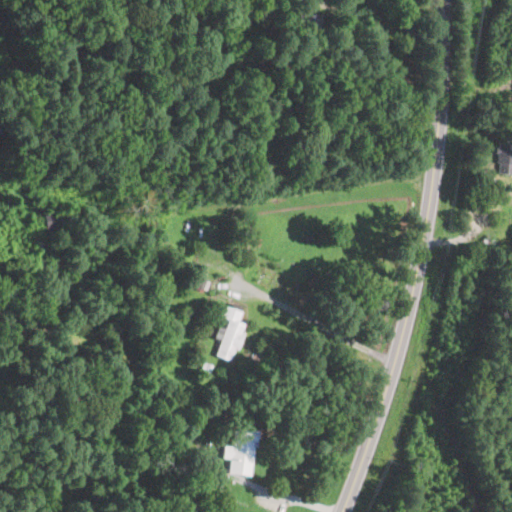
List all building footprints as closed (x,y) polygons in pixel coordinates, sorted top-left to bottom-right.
[(322,31),(300,31),(300,15),(322,15),(322,31)] [(317,33),(317,42),(306,42),(306,32),(317,33)] [(511,136),(511,165),(511,176),(498,175),(499,164),(496,164),(497,154),(494,154),(494,149),(497,149),(498,142),(501,142),(501,136),(511,136)] [(79,228),(45,232),(43,212),(77,208),(79,228)] [(261,240),(259,247),(252,246),(253,239),(261,240)] [(40,255),(38,255),(37,242),(46,241),(47,254),(40,255)] [(207,283),(203,294),(185,287),(189,276),(207,283)] [(241,307),(236,322),(243,325),(240,332),(244,334),(238,350),(234,350),(230,362),(214,356),(220,342),(213,339),(217,327),(225,329),(228,320),(219,316),(223,307),(229,309),(231,303),(241,307)] [(264,360),(257,366),(252,361),(259,355),(264,360)] [(212,366),(208,376),(198,373),(202,362),(212,366)] [(259,431),(258,442),(254,442),(250,476),(227,474),(228,460),(221,459),(223,446),(231,447),(233,428),(259,431)] [(199,503),(197,511),(184,511),(187,500),(199,503)]
